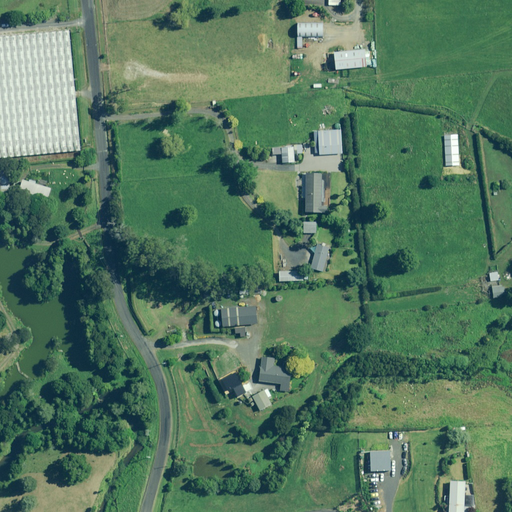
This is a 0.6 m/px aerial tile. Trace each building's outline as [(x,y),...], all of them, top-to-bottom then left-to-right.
[(322,23),(295,22),(294,36),(322,37),(322,23)] [(0,161),(75,155),(65,32),(0,37),(0,161)] [(363,49),(330,52),(332,69),(365,66),(363,49)] [(311,131),(312,153),(317,153),(317,155),(341,154),(340,130),(311,131)] [(457,135),(442,136),(443,166),(458,165),(457,135)] [(278,154),(279,163),(293,162),(293,154),(301,153),(300,144),(270,147),(271,155),(278,154)] [(0,170),(0,192),(9,192),(8,170),(0,170)] [(302,198),(302,212),(324,213),(325,206),(319,205),(319,202),(323,202),(324,188),(328,188),(329,174),(301,173),(300,198),(302,198)] [(29,181),(16,177),(13,188),(49,198),(52,188),(45,186),(46,181),(38,179),(37,181),(30,179),(29,181)] [(314,222),(301,221),(300,233),(314,233),(314,222)] [(327,248),(315,244),(308,268),(320,272),(327,248)] [(307,276),(301,276),(301,271),(277,271),(277,281),(301,282),(301,280),(307,280),(307,276)] [(497,272),(487,273),(488,281),(498,280),(497,272)] [(503,286),(490,286),(491,298),(503,297),(503,286)] [(235,305),(235,308),(217,309),(218,327),(255,324),(253,306),(241,307),(241,305),(235,305)] [(272,356),(258,355),(256,381),(279,383),(278,391),(287,392),(289,366),(271,365),(272,356)] [(253,404),(257,410),(270,404),(267,399),(271,397),(266,388),(246,399),(250,406),(253,404)] [(389,469),(395,469),(395,459),(389,459),(389,457),(367,457),(367,470),(389,470),(389,469)] [(471,511),(472,507),(473,495),(465,494),(466,481),(447,480),(446,496),(443,495),(442,505),(444,506),(444,511),(471,511)]
